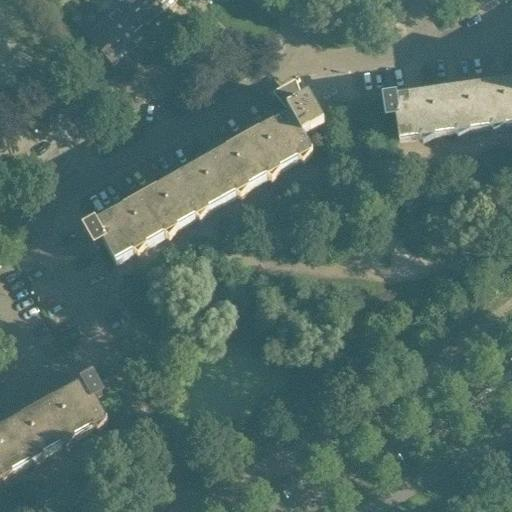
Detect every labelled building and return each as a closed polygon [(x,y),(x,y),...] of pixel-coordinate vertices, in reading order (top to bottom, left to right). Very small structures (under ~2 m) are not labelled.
[(164,13),(151,0),(118,0),(122,3),(150,35),(169,19),(164,13)] [(151,0),(164,13),(179,0),(151,0)] [(103,19),(132,51),(150,35),(122,3),(103,19)] [(85,35),(113,68),(132,51),(103,19),(85,35)] [(511,82),(395,99),(395,97),(385,99),(387,118),(396,117),(398,135),(400,142),(511,126),(511,82)] [(116,266),(134,257),(316,155),(306,137),(307,136),(325,126),(309,99),(303,102),(297,91),(281,100),(288,111),(287,111),(291,117),(210,162),(215,171),(202,178),(198,170),(96,227),(95,226),(86,231),(96,249),(104,244),(116,266)] [(215,171),(210,162),(198,170),(202,178),(215,171)] [(0,484),(108,423),(96,401),(103,397),(94,379),(85,384),(85,385),(0,433),(0,484)]
